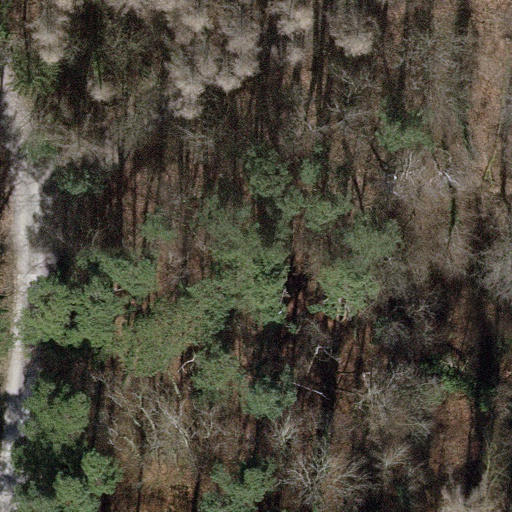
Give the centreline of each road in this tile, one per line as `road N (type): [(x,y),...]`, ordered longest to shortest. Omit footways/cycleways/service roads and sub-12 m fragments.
road 1 (unclassified): [(8,511),(39,213),(0,90)]
road 2 (track): [(39,213),(214,68),(349,0)]
